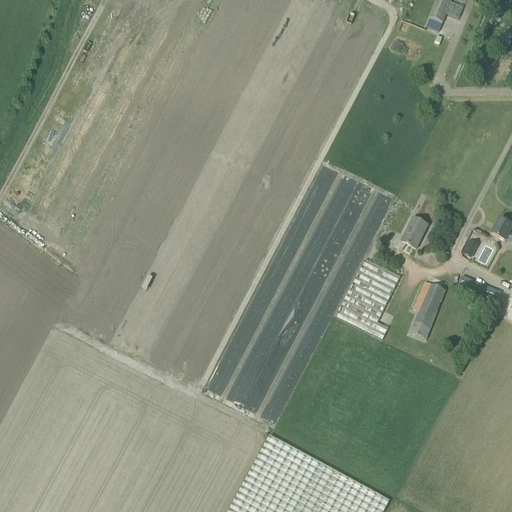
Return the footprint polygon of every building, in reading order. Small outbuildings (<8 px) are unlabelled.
[(451,3),(443,0),(437,0),(430,19),(442,24),(451,3)] [(415,250),(428,227),(413,219),(401,243),(415,250)] [(511,227),(499,220),(493,231),(491,236),(505,243),(505,242),(511,245),(511,235),(510,234),(511,229),(511,227)] [(400,278),(366,261),(335,318),(382,343),(389,331),(377,324),(400,278)] [(469,294),(473,283),(461,278),(457,289),(469,294)] [(445,292),(443,291),(425,283),(412,311),(418,314),(409,334),(426,342),(445,292)] [(386,511),(391,503),(270,437),(228,511),(386,511)]
